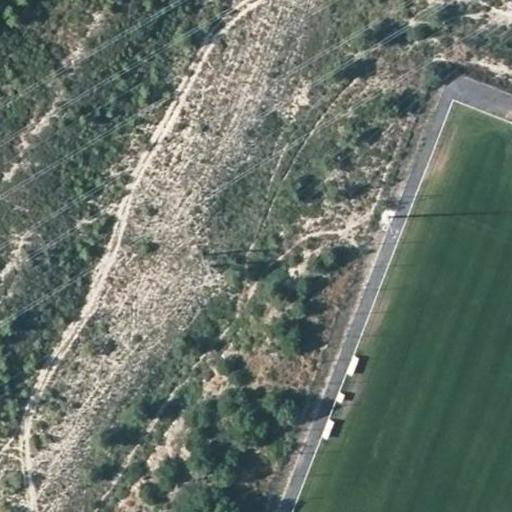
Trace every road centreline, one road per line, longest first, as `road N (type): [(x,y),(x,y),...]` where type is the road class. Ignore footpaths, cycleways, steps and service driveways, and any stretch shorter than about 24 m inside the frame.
road 1 (track): [(97,511),(282,259),(353,212),(377,180),(426,58),(450,51),(511,73)]
road 2 (track): [(253,0),(220,24),(136,172),(88,308),(50,358),(0,465)]
